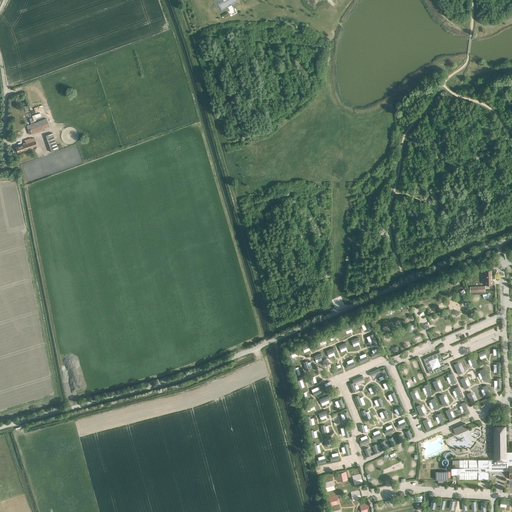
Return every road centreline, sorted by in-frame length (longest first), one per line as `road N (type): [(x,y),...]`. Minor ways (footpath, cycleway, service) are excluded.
road 1 (track): [(511,224),(274,326),(174,0)]
road 2 (unclassified): [(0,427),(176,380),(511,236)]
